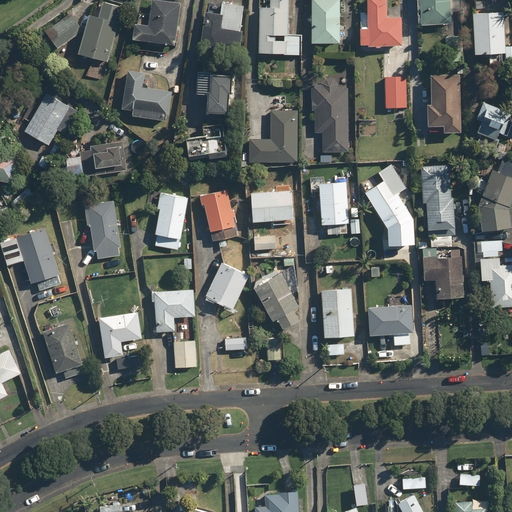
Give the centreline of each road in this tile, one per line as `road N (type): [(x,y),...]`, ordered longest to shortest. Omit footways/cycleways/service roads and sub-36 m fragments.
road 1 (residential): [(266,441),(105,460),(0,511)]
road 2 (residential): [(0,457),(133,405),(261,396)]
road 3 (residential): [(261,396),(511,379)]
road 4 (residential): [(511,426),(266,441)]
